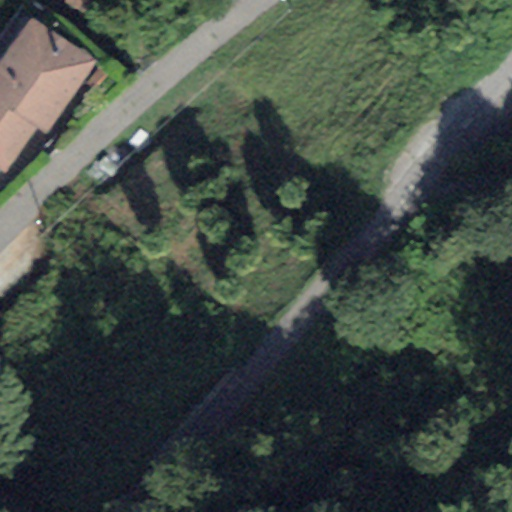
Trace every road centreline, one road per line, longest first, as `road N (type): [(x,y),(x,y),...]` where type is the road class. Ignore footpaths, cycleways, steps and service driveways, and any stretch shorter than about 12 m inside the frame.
road 1 (residential): [(511,30),(425,140),(192,511)]
road 2 (residential): [(0,234),(168,66),(252,0)]
